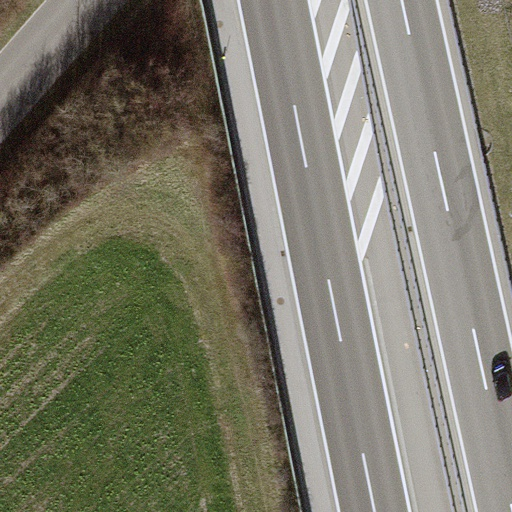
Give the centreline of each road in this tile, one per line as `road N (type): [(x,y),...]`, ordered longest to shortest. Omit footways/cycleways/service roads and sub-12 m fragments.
road 1 (trunk): [(277,0),(378,511)]
road 2 (trunk): [(511,495),(403,0)]
road 3 (track): [(0,310),(46,261),(81,237),(122,224),(167,229),(199,253),(228,319),(263,511)]
road 4 (tertiary): [(0,98),(86,0)]
